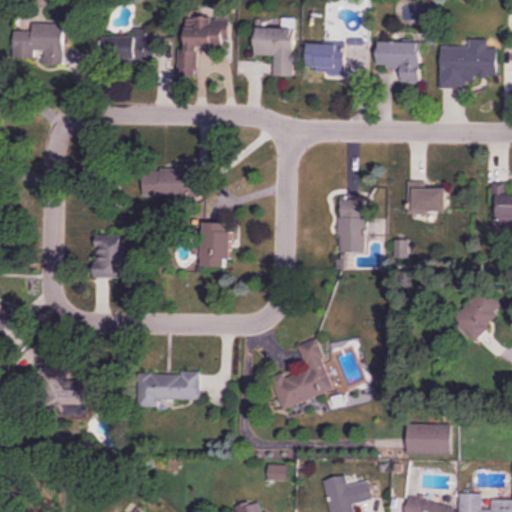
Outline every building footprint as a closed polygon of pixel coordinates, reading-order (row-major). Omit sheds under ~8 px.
[(188,27),(186,77),(208,78),(209,52),(230,53),(231,19),(196,18),(196,27),(188,27)] [(295,18),(283,18),(283,27),(258,27),(258,61),(294,62),(295,18)] [(33,22),(33,31),(15,31),(15,59),(42,59),(42,65),(63,65),(64,22),(33,22)] [(158,64),(158,36),(105,36),(105,64),(158,64)] [(402,85),(421,85),(421,42),(378,41),(378,68),(402,69),(402,85)] [(310,43),(309,74),(349,75),(349,60),(365,61),(366,45),(310,43)] [(442,46),(441,86),(498,86),(498,47),(442,46)] [(144,168),(144,197),(192,196),(192,168),(144,168)] [(415,213),(449,213),(449,185),(415,185),(415,213)] [(511,190),(509,190),(509,185),(492,185),(492,216),(511,215),(511,190)] [(369,204),(340,204),(340,253),(368,253),(369,204)] [(227,268),(227,221),(203,221),(203,268),(227,268)] [(130,279),(129,234),(96,235),(96,279),(130,279)] [(507,309),(487,287),(454,318),(474,340),(507,309)] [(0,300),(0,331),(9,328),(0,300)] [(335,392),(318,339),(299,345),(307,367),(274,378),(283,408),(335,392)] [(159,399),(200,399),(200,372),(143,372),(143,406),(159,406),(159,399)] [(57,381),(57,404),(102,404),(102,381),(57,381)] [(409,454),(452,454),(452,423),(409,423),(409,454)] [(328,487),(332,511),(354,511),(349,483),(328,487)] [(461,511),(511,511),(511,498),(493,499),(493,509),(483,509),(484,493),(462,493),(461,511)] [(453,511),(455,506),(409,497),(406,511),(453,511)] [(266,511),(261,498),(236,506),(238,511),(266,511)]
